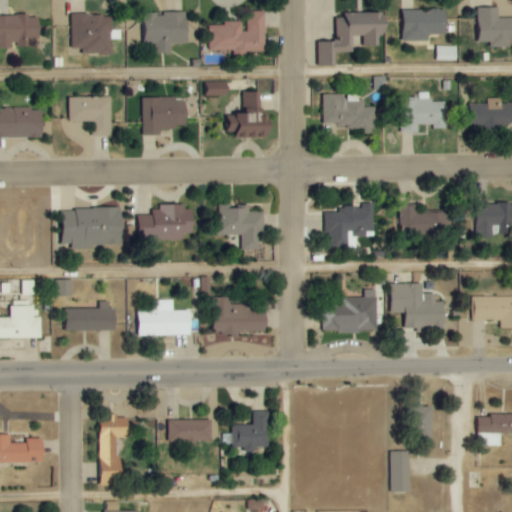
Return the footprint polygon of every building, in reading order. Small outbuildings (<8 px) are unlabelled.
[(511,18),(499,19),(499,7),(479,8),(480,42),(491,42),(491,47),(511,46),(511,18)] [(404,41),(429,41),(429,34),(446,34),(446,10),(403,10),(404,41)] [(265,11),(245,11),(245,22),(218,22),(218,35),(210,35),(210,51),(233,51),(233,56),(252,56),(252,52),(264,52),(265,11)] [(172,44),(187,44),(188,13),(145,12),(144,44),(155,45),(155,53),(172,54),(172,44)] [(318,42),(319,66),(336,66),(336,52),(357,52),(357,37),(363,37),(364,46),(376,46),(376,35),(388,35),(387,13),(336,15),(337,42),(318,42)] [(0,47),(26,47),(26,38),(40,38),(40,16),(0,15),(0,47)] [(71,15),(72,48),(84,48),(84,55),(111,54),(111,15),(71,15)] [(437,60),(457,61),(457,47),(437,46),(437,60)] [(203,96),(229,95),(229,81),(203,82),(203,96)] [(236,138),(265,139),(265,129),(266,129),(266,113),(257,113),(258,93),(242,92),(241,115),(227,114),(226,132),(237,132),(236,138)] [(401,132),(419,132),(419,125),(434,125),(434,129),(446,129),(446,102),(431,102),(431,92),(419,92),(419,98),(401,98),(401,132)] [(323,95),(323,126),(376,126),(376,107),(365,107),(365,100),(359,100),(359,93),(345,93),(345,95),(323,95)] [(70,98),(70,122),(93,121),(93,136),(112,136),(112,97),(70,98)] [(143,98),(143,136),(161,135),(161,129),(187,129),(186,102),(177,102),(177,97),(143,98)] [(511,126),(511,103),(502,104),(502,98),(487,98),(487,104),(470,104),(470,126),(481,126),(481,127),(511,126)] [(0,138),(43,138),(43,109),(0,108),(0,138)] [(373,232),(373,202),(361,203),(361,206),(338,206),(338,211),(326,211),(327,248),(356,248),(356,237),(366,237),(366,232),(373,232)] [(511,204),(478,203),(477,236),(507,237),(507,225),(511,225),(511,204)] [(184,241),(185,234),(194,234),(194,209),(185,209),(185,206),(152,206),(152,215),(138,215),(138,240),(184,241)] [(401,207),(400,233),(447,235),(447,214),(416,212),(417,207),(401,207)] [(216,236),(241,235),(241,249),(260,249),(260,233),(265,233),(265,212),(250,212),(250,208),(226,208),(226,221),(215,221),(216,236)] [(122,245),(122,209),(63,209),(63,245),(73,244),(73,250),(93,250),(93,246),(122,245)] [(55,280),(55,297),(73,296),(72,280),(55,280)] [(33,281),(21,281),(21,296),(34,295),(33,281)] [(390,285),(391,312),(404,312),(404,328),(416,328),(417,331),(446,330),(445,302),(436,302),(436,294),(422,294),(422,283),(390,285)] [(322,332),(376,332),(376,290),(363,290),(363,298),(343,298),(343,305),(323,305),(322,332)] [(501,320),(501,329),(511,328),(511,296),(472,297),(473,320),(501,320)] [(266,335),(267,311),(251,311),(251,305),(231,304),(231,298),(214,298),(214,334),(266,335)] [(192,335),(191,311),(174,311),(174,300),(152,301),(152,311),(138,312),(139,337),(192,335)] [(100,309),(66,309),(67,332),(116,331),(116,310),(110,310),(110,302),(100,302),(100,309)] [(0,339),(39,339),(39,307),(10,307),(11,318),(0,318),(0,339)] [(433,406),(411,407),(412,440),(433,440),(433,406)] [(270,412),(253,411),(253,425),(232,425),(231,449),(269,450),(270,412)] [(511,415),(479,416),(479,435),(511,433),(511,415)] [(101,485),(122,485),(121,458),(117,458),(117,439),(129,439),(128,417),(100,418),(101,485)] [(211,420),(168,421),(168,442),(212,441),(211,420)] [(0,463),(44,463),(43,439),(26,439),(26,444),(11,444),(10,435),(0,435),(0,463)] [(410,492),(409,452),(390,452),(391,493),(410,492)] [(264,511),(264,501),(249,500),(249,511),(264,511)]
